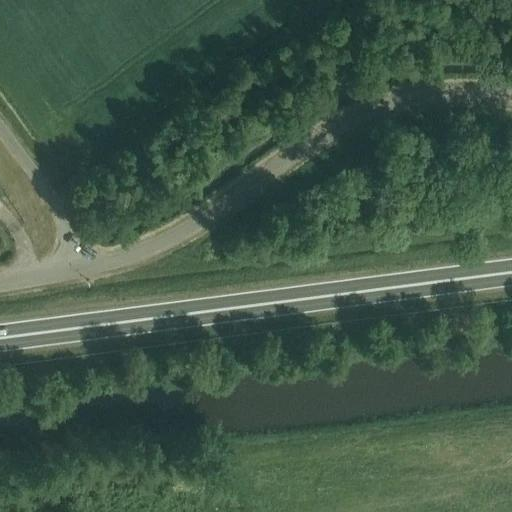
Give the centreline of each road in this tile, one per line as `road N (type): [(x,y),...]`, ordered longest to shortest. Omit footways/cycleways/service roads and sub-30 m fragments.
road 1 (trunk): [(0,336),(511,271)]
road 2 (unclassified): [(74,271),(160,244),(328,129),(383,105),(446,95),(511,103)]
road 3 (unclassified): [(74,271),(65,219),(0,129)]
